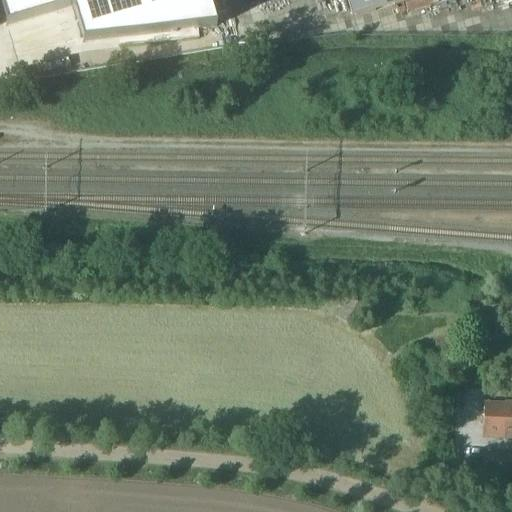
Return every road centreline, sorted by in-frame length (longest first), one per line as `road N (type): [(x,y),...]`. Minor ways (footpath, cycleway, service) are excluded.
road 1 (track): [(0,128),(118,142),(511,147)]
road 2 (unclassified): [(0,443),(302,470),(427,511)]
